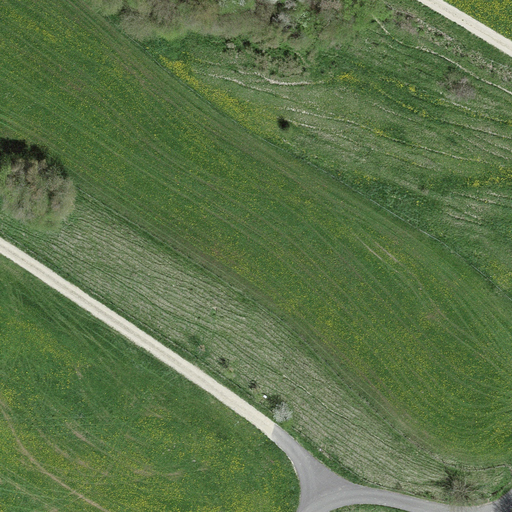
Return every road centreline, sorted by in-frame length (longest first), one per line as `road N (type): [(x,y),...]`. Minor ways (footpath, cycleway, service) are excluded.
road 1 (track): [(56,0),(207,126),(370,229),(487,319),(511,352)]
road 2 (track): [(0,250),(261,424),(312,473),(327,501)]
road 3 (unclassified): [(449,511),(356,494),(314,511)]
